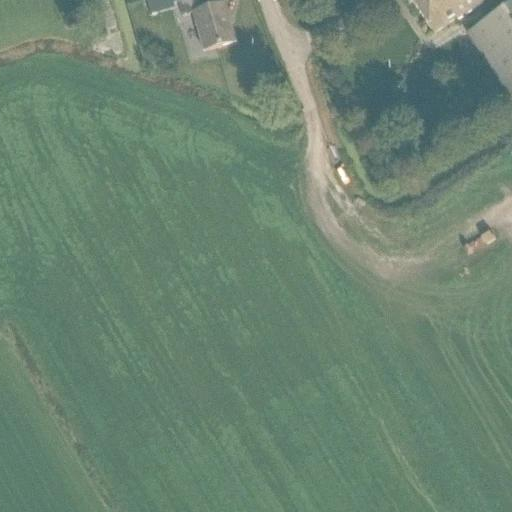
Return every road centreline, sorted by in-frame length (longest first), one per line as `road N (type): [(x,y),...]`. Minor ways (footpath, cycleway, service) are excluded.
road 1 (track): [(390,243),(511,431)]
road 2 (residential): [(330,174),(273,0)]
road 3 (track): [(511,192),(390,243)]
